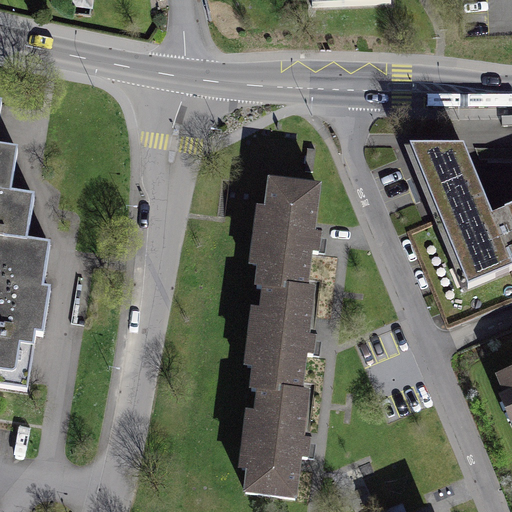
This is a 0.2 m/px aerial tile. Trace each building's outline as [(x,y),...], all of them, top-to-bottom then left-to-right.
[(511,210),(491,219),(463,152),(410,150),(468,290),(511,272),(511,270),(510,265),(511,264),(511,210)] [(0,203),(7,205),(13,160),(0,157),(0,203)] [(261,391),(249,494),(298,499),(310,396),(304,395),(317,294),(310,293),(323,189),(270,182),(258,283),(266,283),(253,390),(261,391)] [(48,255),(21,251),(27,208),(7,205),(0,203),(0,293),(41,299),(48,255)] [(41,299),(0,293),(0,399),(25,403),(33,348),(47,350),(54,301),(41,299)]
